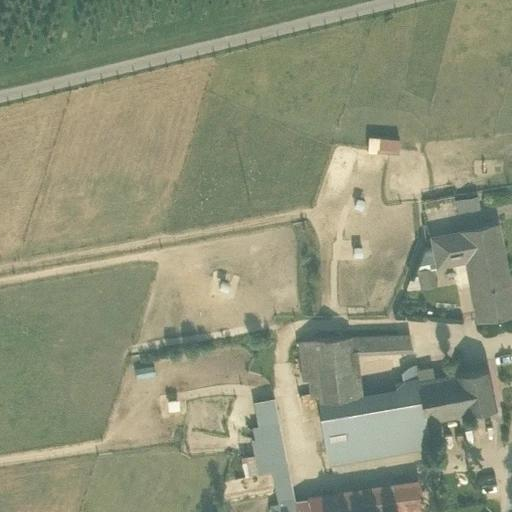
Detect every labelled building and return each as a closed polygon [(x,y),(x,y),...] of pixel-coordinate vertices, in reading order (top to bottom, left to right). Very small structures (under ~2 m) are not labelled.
[(367,135),(367,148),(398,149),(398,137),(367,135)] [(466,259),(478,320),(511,313),(511,304),(496,223),(460,230),(460,232),(432,238),(437,265),(466,259)] [(318,375),(330,462),(339,461),(430,445),(428,434),(433,433),(430,421),(424,422),(426,429),(359,441),(349,353),(357,352),(412,350),(409,334),(314,338),(298,340),(303,377),(318,375)] [(417,382),(417,378),(404,380),(397,381),(399,389),(362,395),(357,352),(349,353),(359,441),(426,429),(424,422),(417,382)] [(402,371),(404,380),(417,378),(414,364),(409,366),(402,371)] [(417,382),(424,422),(430,421),(496,407),(488,368),(417,382)] [(259,401),(264,424),(273,469),(279,501),(294,499),(273,398),(259,401)] [(257,472),(273,469),(264,424),(254,426),(257,472)] [(430,445),(339,461),(340,471),(433,454),(430,445)] [(417,480),(294,499),(279,501),(281,511),(415,511),(422,511),(417,480)]
